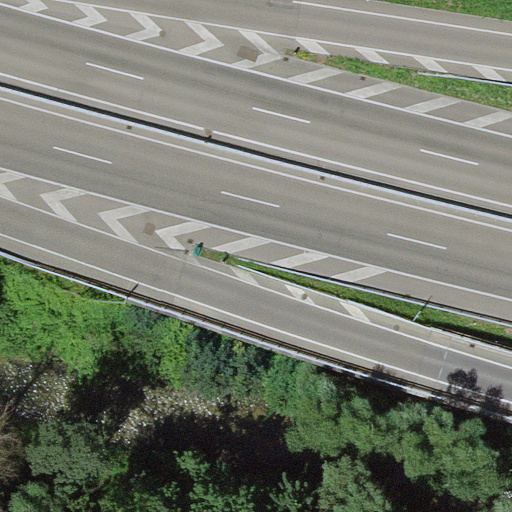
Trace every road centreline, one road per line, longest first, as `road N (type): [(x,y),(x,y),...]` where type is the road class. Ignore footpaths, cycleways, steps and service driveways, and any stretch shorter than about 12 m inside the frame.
road 1 (motorway): [(0,210),(511,383)]
road 2 (motorway): [(511,169),(0,36)]
road 3 (motorway): [(0,133),(511,265)]
road 4 (motorway): [(511,50),(179,0)]
